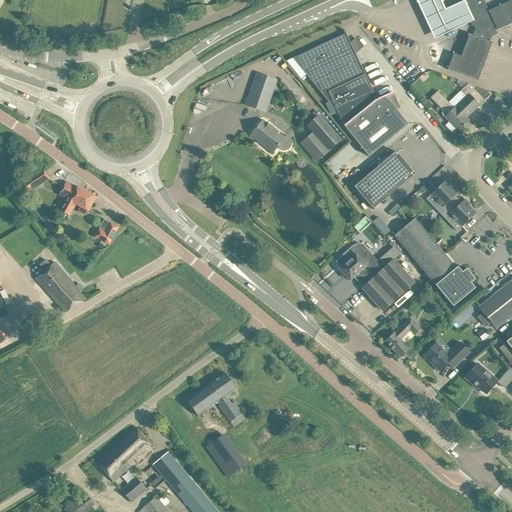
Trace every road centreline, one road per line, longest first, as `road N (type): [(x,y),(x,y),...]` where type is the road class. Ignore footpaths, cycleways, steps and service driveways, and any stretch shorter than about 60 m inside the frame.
road 1 (unclassified): [(261,317),(0,115)]
road 2 (unclassified): [(261,317),(0,508)]
road 3 (unclassified): [(455,484),(261,317)]
road 4 (unknown): [(175,247),(67,318),(0,261)]
road 5 (secondary): [(164,108),(203,67),(338,0)]
road 6 (unknown): [(366,10),(353,27),(407,103),(470,160)]
road 7 (tertiary): [(122,170),(186,238),(255,285)]
road 8 (secondary): [(292,0),(221,33),(143,85)]
road 9 (tertiary): [(255,285),(175,210),(149,161)]
road 10 (tertiary): [(471,469),(351,365)]
road 11 (unknown): [(414,5),(433,61),(470,77),(511,77)]
road 12 (residential): [(118,51),(244,0)]
road 13 (unclassified): [(511,223),(470,174),(478,149),(511,127)]
road 14 (tertiary): [(351,365),(255,285)]
